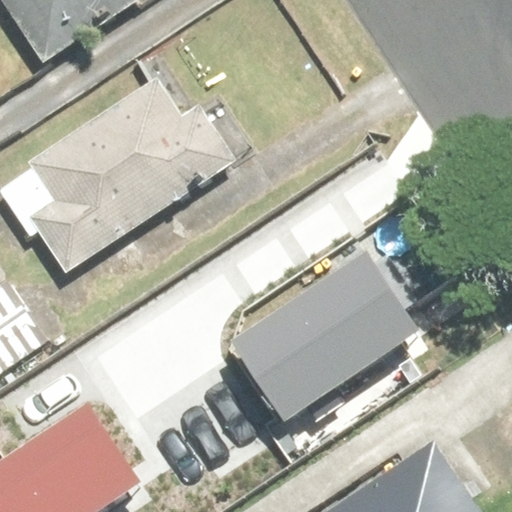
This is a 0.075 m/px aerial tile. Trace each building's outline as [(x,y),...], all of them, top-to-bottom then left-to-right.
[(154,0),(13,0),(59,70),(158,5),(154,0)] [(192,129),(167,92),(6,202),(66,291),(251,164),(216,112),(192,129)] [(234,387),(261,427),(286,410),(312,448),(407,383),(313,244),(218,308),(259,370),(234,387)] [(0,392),(61,350),(15,284),(0,294),(0,392)] [(151,391),(116,344),(48,394),(82,441),(151,391)] [(488,511),(448,448),(347,511),(488,511)]
